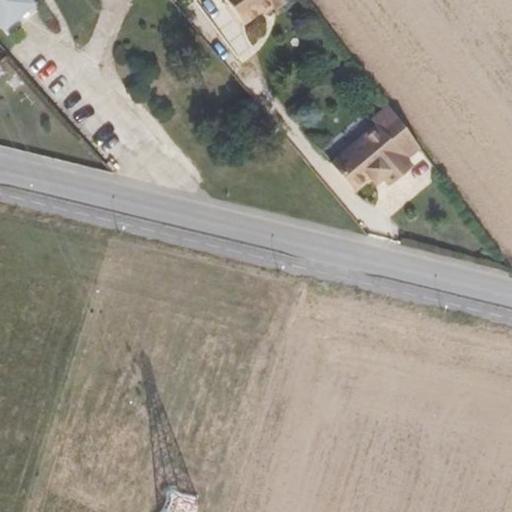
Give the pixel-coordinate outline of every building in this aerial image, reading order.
[(0,0),(0,26),(2,29),(32,3),(30,0),(0,0)] [(287,0),(225,0),(244,24),(261,11),(271,4),(273,6),(275,9),(287,0)] [(273,6),(271,4),(261,11),(264,14),(273,6)] [(329,162),(353,191),(369,177),(377,171),(382,177),(389,184),(412,165),(406,157),(419,145),(388,104),(371,118),(375,124),(329,162)] [(103,164),(112,173),(117,168),(109,159),(103,164)] [(377,171),(369,177),(374,183),(382,177),(377,171)]
